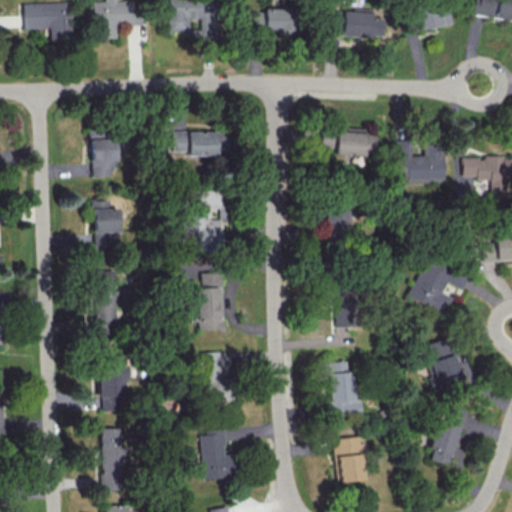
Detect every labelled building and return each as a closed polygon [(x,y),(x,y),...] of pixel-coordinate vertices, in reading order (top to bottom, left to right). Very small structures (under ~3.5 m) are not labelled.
[(113,37),(113,23),(136,22),(135,0),(94,0),(90,0),(91,38),(113,37)] [(186,32),(186,17),(196,17),(196,0),(166,0),(166,32),(186,32)] [(405,34),(450,21),(444,0),(442,0),(399,12),(405,34)] [(511,0),(472,0),(471,14),(511,19),(511,0)] [(20,2),(21,28),(47,27),(47,40),(70,39),(69,1),(20,2)] [(290,29),(290,7),(260,8),(260,10),(248,10),(249,30),(290,29)] [(326,33),(380,37),(382,13),(327,9),(326,33)] [(372,155),(373,132),(362,132),(362,129),(319,127),(318,147),(331,148),(331,154),(372,155)] [(114,166),(113,130),(88,131),(89,175),(109,175),(108,166),(114,166)] [(170,150),(184,150),(184,155),(214,154),(213,130),(169,130),(170,150)] [(420,141),(420,155),(408,155),(408,140),(389,140),(389,180),(441,180),(441,141),(420,141)] [(459,156),(459,175),(474,175),(474,180),(493,180),(493,190),(505,190),(505,156),(459,156)] [(180,249),(219,249),(219,189),(180,190),(180,249)] [(117,236),(116,207),(107,208),(107,199),(90,200),(91,245),(111,245),(110,236),(117,236)] [(322,234),(343,235),(344,207),(322,207),(322,234)] [(493,242),(480,243),(481,260),(511,258),(511,235),(493,236),(493,242)] [(404,294),(440,313),(449,297),(438,291),(444,281),(458,289),(463,280),(424,259),(404,294)] [(115,269),(91,270),(92,342),(114,342),(114,319),(116,319),(115,269)] [(220,328),(218,273),(197,274),(198,287),(191,287),(193,329),(220,328)] [(352,325),(351,293),(333,293),(334,325),(352,325)] [(421,344),(433,387),(458,380),(446,337),(421,344)] [(191,360),(192,402),(229,401),(228,378),(218,378),(217,363),(222,363),(222,350),(198,351),(198,359),(191,360)] [(96,398),(99,398),(99,411),(121,411),(121,355),(96,355),(96,398)] [(357,400),(349,400),(348,371),(343,371),(343,360),(325,361),(327,415),(358,413),(357,400)] [(427,459),(448,464),(460,411),(438,406),(429,447),(430,447),(427,459)] [(99,489),(123,489),(122,446),(119,446),(119,426),(97,427),(99,489)] [(195,432),(201,479),(227,476),(221,429),(195,432)] [(331,437),(333,481),(359,479),(357,436),(331,437)] [(101,504),(101,511),(124,511),(124,503),(101,504)]
